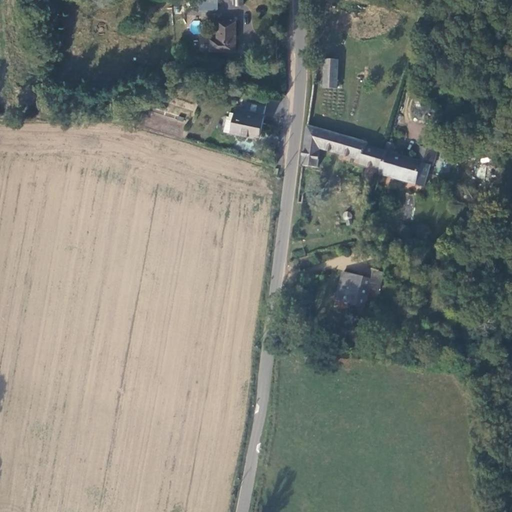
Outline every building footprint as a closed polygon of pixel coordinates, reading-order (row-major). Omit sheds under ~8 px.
[(220,0),(198,0),(199,10),(212,10),(220,9),(220,0)] [(219,37),(213,38),(213,50),(237,50),(237,20),(219,20),(219,37)] [(322,88),(337,88),(339,59),(323,58),(322,88)] [(265,116),(239,110),(234,132),(260,138),(265,116)] [(361,166),(380,172),(387,152),(367,146),(369,143),(308,126),(303,166),(318,167),(321,150),(362,162),(361,166)] [(385,178),(426,189),(432,165),(435,166),(438,152),(417,146),(413,159),(387,152),(380,172),(385,178)] [(352,216),(348,218),(349,225),(356,227),(358,223),(358,220),(355,217),(352,216)] [(346,274),(338,302),(368,308),(374,289),(382,290),(386,272),(373,270),(370,279),(346,274)]
